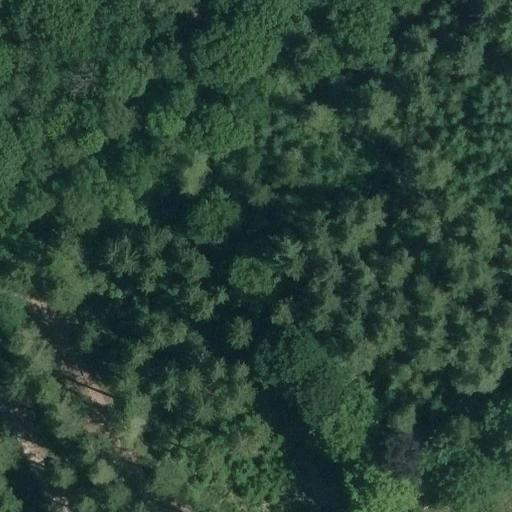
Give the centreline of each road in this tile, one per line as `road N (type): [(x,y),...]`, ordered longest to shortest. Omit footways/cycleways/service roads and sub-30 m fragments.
road 1 (track): [(0,299),(18,299),(56,322),(164,511)]
road 2 (track): [(377,511),(511,430)]
road 3 (track): [(0,379),(76,511)]
